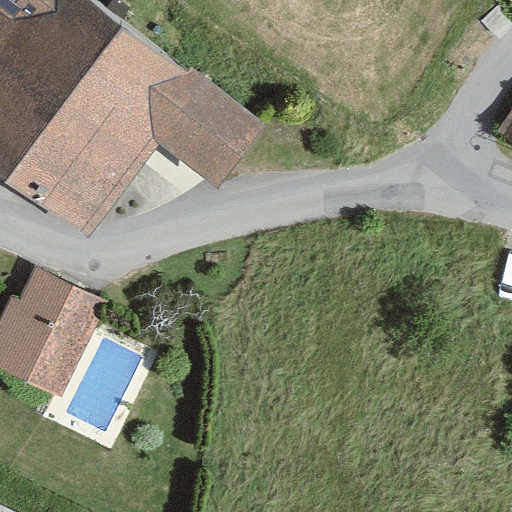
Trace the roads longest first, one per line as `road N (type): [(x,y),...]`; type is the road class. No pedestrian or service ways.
road 1 (residential): [(511,182),(325,173),(130,238),(56,243),(0,208)]
road 2 (track): [(511,56),(452,128),(444,178)]
